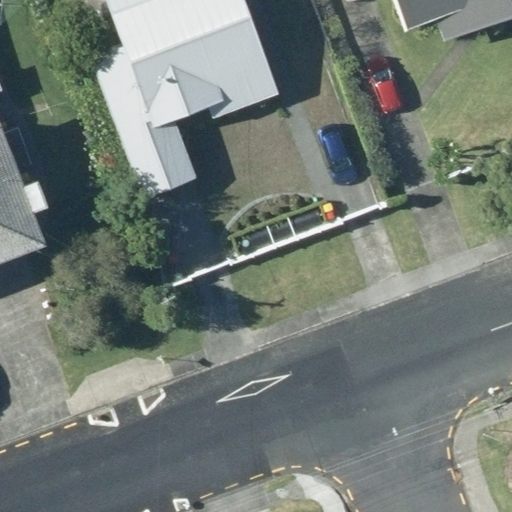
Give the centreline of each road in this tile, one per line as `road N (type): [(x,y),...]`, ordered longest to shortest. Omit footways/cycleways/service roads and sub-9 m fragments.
road 1 (residential): [(0,501),(350,374)]
road 2 (residential): [(350,374),(511,315)]
road 3 (residential): [(350,374),(401,511)]
